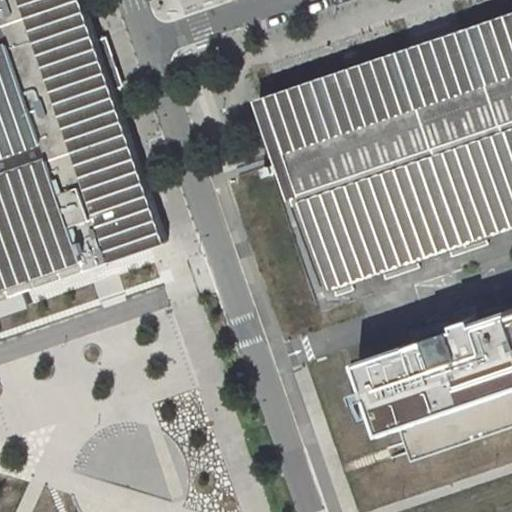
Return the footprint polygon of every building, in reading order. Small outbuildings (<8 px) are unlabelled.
[(0,0),(0,301),(27,292),(23,282),(101,254),(111,251),(114,262),(168,243),(130,132),(115,90),(105,61),(84,0),(0,0)] [(511,14),(461,31),(464,39),(442,47),(440,48),(417,56),(414,48),(361,65),(312,82),(260,100),(277,151),(286,148),(287,153),(290,160),(301,195),(332,283),(341,280),(350,277),(382,266),(400,260),(408,257),(416,255),(448,243),(458,240),(467,237),(476,234),(484,231),(511,221),(511,14)] [(464,39),(461,31),(414,48),(417,56),(440,48),(442,47),(464,39)] [(301,195),(290,160),(287,153),(286,148),(277,151),(294,198),(301,195)] [(453,256),(489,244),(484,231),(476,234),(467,237),(458,240),(448,243),(453,256)] [(114,262),(111,251),(101,254),(23,282),(27,292),(104,265),(114,262)] [(420,267),(416,255),(408,257),(400,260),(382,266),(386,279),(420,267)] [(337,296),(354,290),(350,277),(341,280),(332,283),(337,296)] [(0,320),(4,319),(32,309),(31,304),(29,298),(27,292),(0,301),(0,320)] [(511,310),(478,322),(476,316),(458,322),(460,326),(451,329),(412,343),(412,345),(381,356),(356,364),(380,433),(397,427),(409,463),(511,427),(511,310)] [(39,424),(39,414),(0,414),(0,440),(16,440),(16,424),(39,424)]
